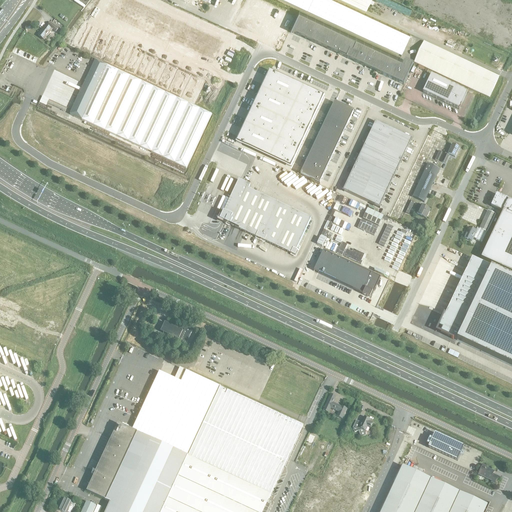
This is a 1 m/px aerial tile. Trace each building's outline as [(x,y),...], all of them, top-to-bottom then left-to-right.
[(111,0),(102,12),(164,41),(174,20),(131,0),(111,0)] [(193,0),(242,23),(247,12),(289,32),(299,11),(299,10),(276,0),(193,0)] [(410,35),(334,0),(288,0),(401,53),(410,35)] [(346,0),(366,9),(370,0),(346,0)] [(378,0),(410,14),(412,8),(392,0),(378,0)] [(299,11),(289,32),(403,85),(413,64),(299,11)] [(178,22),(170,39),(214,60),(222,42),(178,22)] [(48,26),(53,30),(56,32),(58,29),(50,23),(48,26)] [(46,25),(38,35),(44,40),(52,30),(46,25)] [(90,28),(79,51),(193,105),(204,81),(90,28)] [(414,63),(490,98),(499,77),(424,42),(414,63)] [(72,110),(70,115),(82,120),(89,104),(107,65),(95,60),(84,84),(72,110)] [(212,114),(107,65),(89,104),(82,120),(186,169),(212,114)] [(239,137),(236,142),(291,168),(293,163),(297,154),(298,154),(302,146),(301,145),(305,137),(306,137),(310,128),(309,128),(313,119),(314,119),(318,111),(317,110),(321,102),(322,103),(324,97),(314,92),(269,71),(267,77),(256,102),(255,102),(250,112),(251,112),(239,137)] [(431,74),(423,93),(459,110),(468,92),(431,74)] [(40,102),(46,105),(50,99),(43,96),(40,102)] [(334,103),(300,175),(320,184),(354,112),(334,103)] [(32,104),(26,118),(88,165),(160,198),(174,170),(32,104)] [(376,123),(343,191),(380,208),(412,140),(376,123)] [(442,162),(445,164),(449,156),(448,156),(449,154),(455,157),(459,148),(452,145),(449,152),(446,151),(445,154),(445,155),(442,162)] [(424,203),(437,176),(440,170),(428,164),(412,197),(424,203)] [(293,210),(278,203),(277,203),(262,196),(263,196),(262,195),(262,196),(248,190),(250,186),(239,180),(224,212),(220,221),(245,233),(260,240),(261,240),(275,247),(291,254),(295,256),(297,251),(296,251),(311,219),(293,211),(293,210)] [(335,201),(318,245),(339,253),(359,203),(340,196),(337,202),(335,201)] [(511,202),(498,196),(493,207),(503,212),(502,213),(481,259),(511,273),(511,202)] [(409,214),(415,201),(411,200),(406,212),(409,214)] [(426,219),(430,210),(421,205),(417,214),(426,219)] [(363,219),(379,226),(383,216),(367,209),(363,219)] [(488,211),(483,221),(479,229),(487,233),(495,215),(488,211)] [(393,225),(390,234),(395,235),(398,227),(393,225)] [(400,227),(395,240),(403,243),(395,263),(401,265),(412,238),(407,236),(409,231),(400,227)] [(369,239),(372,234),(357,228),(355,233),(369,239)] [(472,241),(476,231),(469,228),(464,238),(472,241)] [(348,248),(344,257),(361,264),(365,256),(348,248)] [(393,249),(388,260),(393,262),(398,252),(393,249)] [(371,298),(381,278),(323,251),(314,271),(371,298)] [(444,317),(439,327),(441,329),(442,329),(441,333),(444,334),(452,338),(451,339),(452,339),(453,338),(456,340),(511,366),(511,277),(477,261),(472,259),(467,269),(466,271),(446,315),(444,314),(443,316),(444,316),(444,317)] [(179,340),(183,331),(165,323),(161,332),(179,340)] [(186,328),(184,332),(180,341),(186,344),(193,331),(186,328)] [(448,353),(458,358),(460,353),(451,349),(448,353)] [(201,426),(204,419),(219,386),(186,371),(181,382),(159,372),(132,430),(187,456),(201,426)] [(271,494),(303,426),(303,425),(220,387),(205,419),(204,419),(201,426),(202,427),(188,456),(271,494)] [(341,407),(336,404),(336,405),(336,406),(332,404),(336,397),(335,397),(331,395),(331,394),(323,410),(329,412),(331,408),(339,412),(337,416),(342,419),(346,409),(341,406),(341,407)] [(370,420),(364,417),(361,423),(359,422),(356,421),(353,428),(355,432),(359,431),(361,438),(366,436),(365,431),(367,427),(371,428),(373,423),(370,422),(370,420)] [(187,456),(132,430),(118,424),(87,492),(110,503),(106,511),(161,511),(188,456),(187,456)] [(430,438),(427,445),(429,446),(428,448),(457,461),(464,447),(435,433),(432,439),(430,438)] [(309,434),(306,442),(311,444),(315,437),(309,434)] [(262,511),(271,494),(188,456),(161,511),(262,511)] [(495,484),(498,477),(497,477),(495,476),(493,475),(494,472),(486,468),(487,467),(483,465),(478,475),(492,481),(491,482),(495,484)] [(402,466),(380,511),(485,511),(488,506),(473,499),(422,475),(412,471),(402,466)] [(63,499),(58,510),(61,511),(66,511),(70,506),(73,508),(74,508),(76,504),(64,498),(63,499)] [(87,502),(82,511),(93,511),(96,506),(87,502)]
